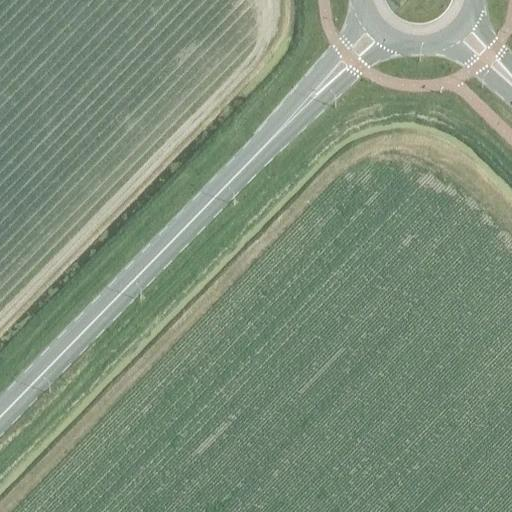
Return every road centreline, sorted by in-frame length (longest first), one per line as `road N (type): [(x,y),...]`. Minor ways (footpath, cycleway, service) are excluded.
road 1 (secondary): [(0,419),(270,142)]
road 2 (secondary): [(364,2),(355,29),(284,110),(270,142)]
road 3 (secondary): [(270,142),(378,50),(400,41)]
